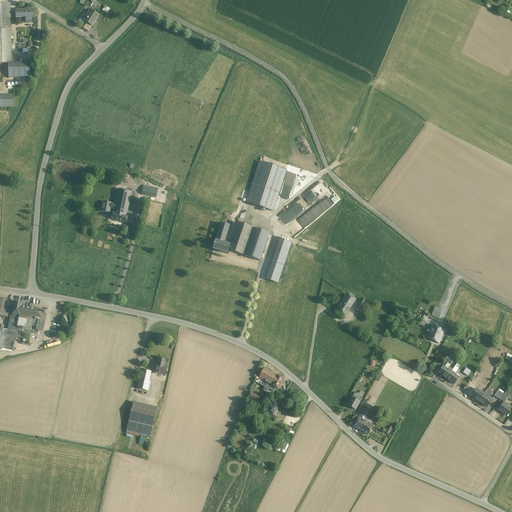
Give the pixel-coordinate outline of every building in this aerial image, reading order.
[(10,3),(0,3),(0,63),(8,64),(12,64),(12,63),(10,3)] [(99,16),(90,10),(87,15),(84,13),(80,18),(87,23),(92,26),(99,16)] [(34,11),(16,11),(16,17),(18,17),(18,21),(33,21),(32,17),(34,17),(34,11)] [(92,26),(87,23),(83,28),(88,32),(92,26)] [(29,63),(14,64),(14,78),(29,78),(29,68),(29,63)] [(13,95),(0,95),(0,107),(13,107),(13,95)] [(286,170),(259,162),(246,203),(273,211),(286,170)] [(143,185),(140,194),(151,197),(154,187),(143,185)] [(131,192),(118,189),(115,204),(111,203),(110,209),(114,210),(113,212),(127,215),(131,192)] [(111,203),(103,202),(102,211),(109,213),(110,209),(111,203)] [(113,212),(111,218),(111,219),(126,223),(126,222),(128,217),(126,216),(127,215),(113,212)] [(229,226),(221,223),(215,240),(224,243),(229,226)] [(238,223),(229,251),(241,255),(250,227),(238,223)] [(269,233),(250,227),(241,255),(260,261),(269,233)] [(279,239),(266,279),(278,283),(291,243),(279,239)] [(215,240),(212,249),(227,254),(230,245),(224,243),(215,240)] [(348,296),(347,295),(343,301),(352,307),(355,301),(353,299),(348,296)] [(0,298),(0,315),(8,317),(11,300),(0,298)] [(362,299),(355,309),(361,313),(368,303),(362,299)] [(15,301),(12,314),(20,316),(22,307),(23,302),(15,301)] [(352,307),(343,301),(337,310),(345,316),(352,307)] [(42,320),(43,315),(44,311),(22,307),(20,316),(42,320)] [(438,312),(434,310),(431,316),(439,319),(441,313),(438,312)] [(12,314),(11,314),(8,330),(0,328),(0,348),(13,351),(16,337),(23,338),(22,344),(28,346),(32,326),(36,327),(35,329),(42,331),(45,315),(43,315),(42,320),(20,316),(12,314)] [(438,328),(429,325),(426,331),(430,333),(427,339),(433,341),(438,328)] [(444,331),(438,328),(433,341),(439,343),(442,337),(443,337),(444,335),(443,334),(444,331)] [(453,361),(447,356),(444,361),(450,365),(453,361)] [(165,361),(159,360),(158,364),(155,373),(166,375),(168,367),(164,367),(165,361)] [(452,371),(445,366),(444,367),(443,366),(438,373),(446,379),(452,371)] [(454,367),(452,371),(446,379),(454,385),(459,378),(459,377),(454,374),(455,373),(458,369),(454,367)] [(151,372),(141,369),(136,389),(148,392),(150,382),(149,382),(151,372)] [(267,393),(269,388),(274,391),(275,388),(277,389),(283,378),(278,376),(264,369),(259,378),(257,377),(254,381),(265,387),(263,391),(267,393)] [(484,389),(482,392),(481,391),(480,392),(476,389),(471,396),(479,402),(484,394),(486,391),(484,389)] [(503,394),(498,390),(494,396),(500,400),(503,394)] [(505,392),(500,400),(504,402),(509,395),(505,392)] [(259,398),(250,393),(247,398),(256,403),(259,398)] [(362,398),(355,393),(347,406),(355,410),(362,398)] [(488,396),(484,394),(479,402),(487,407),(492,400),(487,397),(488,396)] [(158,408),(133,402),(126,431),(151,437),(158,408)] [(504,402),(498,410),(506,415),(509,412),(511,407),(504,402)] [(280,414),(281,412),(280,409),(278,406),(276,405),(273,404),(270,405),(267,406),(266,409),(265,412),(266,415),(268,417),(270,419),(273,419),(276,419),(278,417),(280,414)] [(364,407),(360,414),(361,415),(367,418),(371,411),(364,407)] [(367,418),(361,415),(359,418),(354,425),(354,427),(368,435),(373,426),(365,421),(367,418)] [(355,416),(351,423),(354,425),(359,418),(355,416)]
